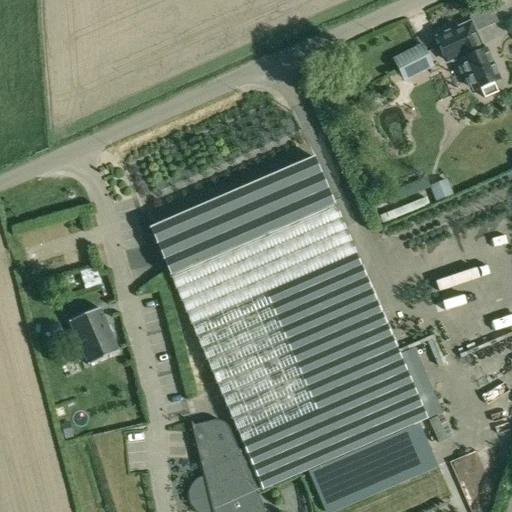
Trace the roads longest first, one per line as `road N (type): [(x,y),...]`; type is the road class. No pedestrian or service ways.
road 1 (residential): [(0,182),(419,0)]
road 2 (unknown): [(85,145),(173,411)]
